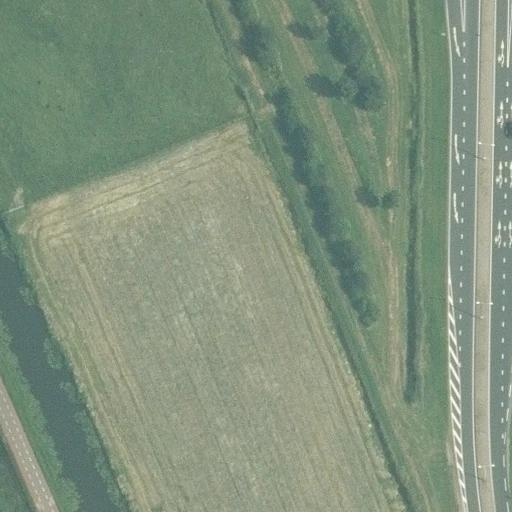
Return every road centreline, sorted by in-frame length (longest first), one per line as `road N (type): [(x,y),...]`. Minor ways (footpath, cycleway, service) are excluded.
road 1 (primary): [(502,511),(508,36)]
road 2 (primary): [(470,38),(465,398),(473,511)]
